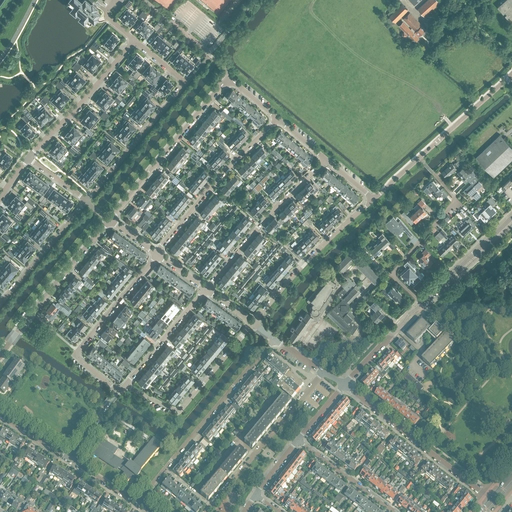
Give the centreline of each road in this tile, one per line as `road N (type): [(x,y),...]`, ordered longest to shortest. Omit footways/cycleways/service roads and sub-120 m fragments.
road 1 (residential): [(421,304),(393,273),(455,198),(419,157)]
road 2 (residential): [(489,500),(344,385)]
road 3 (residential): [(157,254),(77,350),(118,391)]
road 4 (residential): [(109,220),(229,83)]
road 5 (residential): [(278,119),(156,253)]
road 6 (residential): [(205,289),(325,159)]
road 7 (residential): [(0,356),(109,220)]
road 8 (residential): [(321,372),(211,507)]
road 9 (residential): [(374,199),(252,323)]
road 10 (residential): [(252,323),(177,411),(125,385)]
road 11 (residential): [(165,468),(273,338)]
road 12 (residential): [(28,157),(135,40)]
road 13 (residential): [(185,82),(86,201)]
road 14 (residential): [(86,201),(0,303)]
road 15 (residential): [(125,385),(205,289)]
road 16 (residential): [(421,304),(511,218)]
road 17 (residential): [(511,74),(419,157)]
road 18 (residential): [(394,511),(297,440)]
